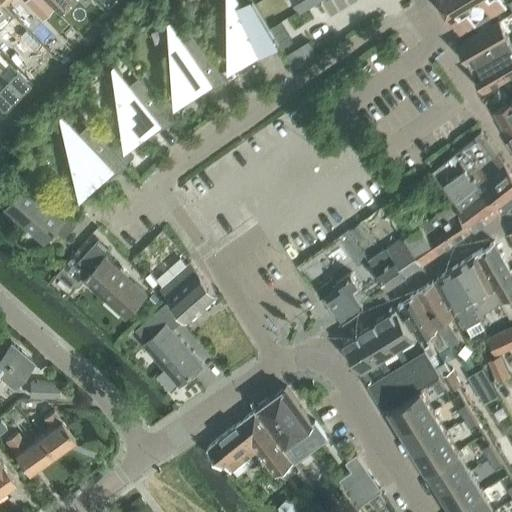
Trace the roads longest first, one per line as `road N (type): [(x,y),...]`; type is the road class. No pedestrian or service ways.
road 1 (unclassified): [(283,363),(157,177),(425,7)]
road 2 (residential): [(152,455),(0,304)]
road 3 (residential): [(424,511),(319,351)]
road 4 (unclassified): [(490,121),(425,7)]
